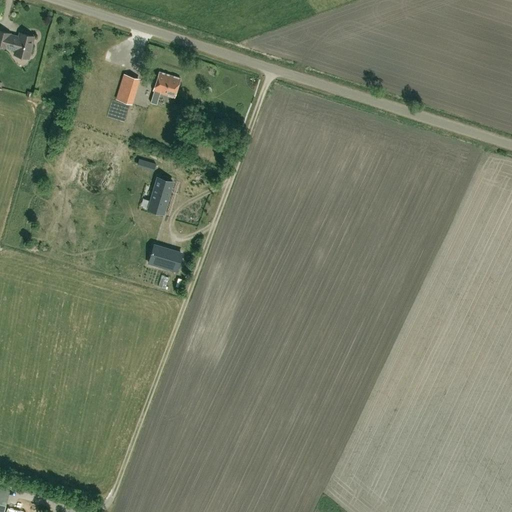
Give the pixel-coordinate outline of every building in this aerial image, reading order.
[(6,47),(7,47),(6,48),(14,51),(13,55),(27,59),(33,36),(21,33),(19,38),(15,37),(15,36),(9,35),(10,33),(0,30),(0,46),(6,48),(6,47)] [(154,91),(151,102),(157,104),(160,93),(174,97),(181,78),(159,72),(153,91),(154,91)] [(121,84),(117,98),(130,103),(135,88),(138,79),(124,75),(121,84)] [(189,131),(182,129),(179,137),(186,140),(189,131)] [(153,200),(150,209),(157,211),(157,212),(158,211),(163,213),(169,195),(169,194),(170,190),(172,181),(172,182),(167,180),(166,180),(163,179),(164,179),(163,179),(158,177),(157,177),(151,200),(153,200)] [(153,246),(148,263),(156,265),(161,249),(153,246)] [(125,255),(119,276),(130,279),(136,258),(125,255)]
